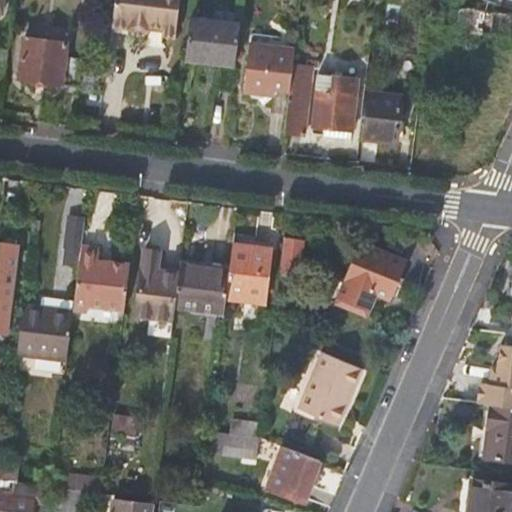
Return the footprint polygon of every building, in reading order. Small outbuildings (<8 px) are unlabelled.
[(171,54),(177,0),(113,0),(108,42),(124,44),(128,49),(139,50),(144,46),(145,42),(158,44),(157,52),(171,54)] [(383,0),(430,0),(433,0),(374,0),(367,68),(379,69),(381,51),(377,50),(383,0)] [(460,7),(460,0),(433,0),(430,27),(508,37),(510,13),(493,11),(493,4),(490,3),(479,2),(478,9),(460,7)] [(239,22),(188,17),(183,58),(234,64),(239,22)] [(18,78),(77,85),(81,60),(66,59),(67,42),(23,36),(18,78)] [(272,90),(288,91),(290,71),(293,48),(248,43),(242,91),(272,94),(272,90)] [(444,71),(458,73),(460,58),(446,56),(444,71)] [(310,73),(290,71),(288,91),(283,131),(303,134),(310,73)] [(312,127),(351,131),(357,80),(318,74),(312,127)] [(401,97),(364,92),(358,138),(396,142),(401,97)] [(82,245),(85,216),(67,214),(62,248),(64,249),(62,264),(79,266),(82,245)] [(303,237),(284,234),(279,275),(299,278),(303,237)] [(20,244),(0,241),(0,333),(7,334),(10,311),(11,311),(20,244)] [(374,293),(388,299),(405,260),(360,242),(352,262),(346,259),(338,279),(346,281),(340,296),(368,308),(374,293)] [(269,249),(233,244),(230,269),(226,297),(263,301),(269,249)] [(99,247),(82,245),(79,266),(74,312),(73,317),(91,319),(92,306),(124,310),(129,263),(98,259),(99,247)] [(174,307),(179,272),(156,270),(159,250),(143,248),(136,312),(173,317),(174,307)] [(174,307),(224,313),(226,297),(230,269),(180,262),(179,272),(174,307)] [(18,354),(68,360),(69,346),(73,317),(74,312),(24,305),(18,354)] [(511,407),(511,347),(498,346),(495,368),(492,385),(489,384),(479,383),(477,403),(490,405),(511,407)] [(338,426),(363,370),(324,354),(299,410),(338,426)] [(511,461),(511,407),(490,405),(483,458),(511,461)] [(138,419),(111,415),(109,432),(122,434),(121,447),(134,450),(138,419)] [(231,419),(229,433),(259,437),(261,423),(231,419)] [(207,452),(256,459),(259,437),(229,433),(209,430),(207,452)] [(303,502),(320,460),(282,446),(266,488),(303,502)] [(20,466),(4,464),(2,479),(18,481),(20,466)] [(77,474),(76,488),(88,489),(100,491),(102,491),(103,477),(77,474)] [(45,486),(0,480),(0,489),(32,494),(31,504),(43,505),(45,486)] [(468,511),(510,511),(511,504),(511,488),(473,483),(468,511)] [(84,511),(88,489),(76,488),(59,486),(55,511),(84,511)] [(0,511),(29,511),(31,504),(32,494),(0,489),(0,511)] [(158,511),(160,499),(151,498),(102,491),(100,491),(97,511),(158,511)]
